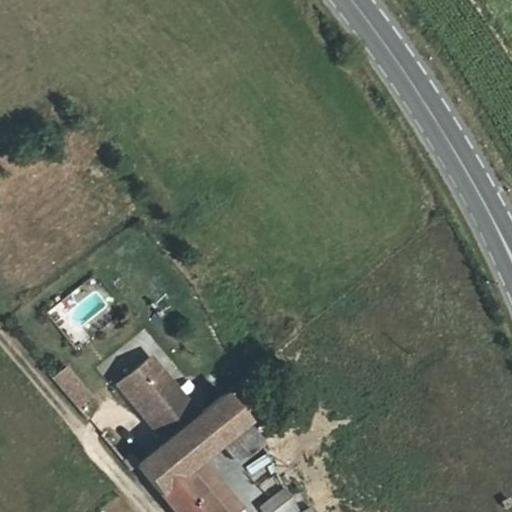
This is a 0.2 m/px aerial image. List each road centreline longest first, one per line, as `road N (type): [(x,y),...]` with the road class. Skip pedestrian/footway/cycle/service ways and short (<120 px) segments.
road 1 (primary): [(350,0),(397,55),(511,246)]
road 2 (track): [(150,511),(0,337)]
